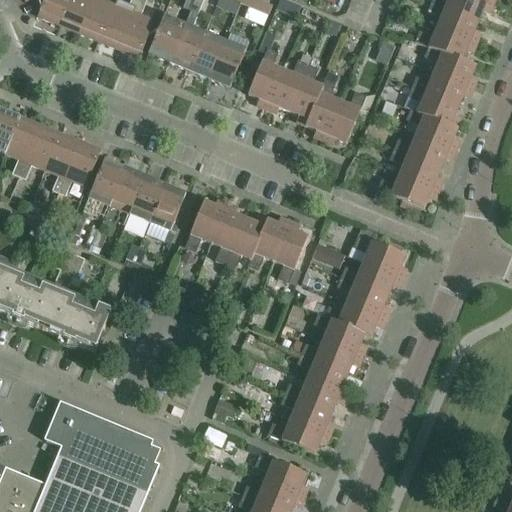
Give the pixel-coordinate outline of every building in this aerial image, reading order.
[(69,0),(22,0),(24,4),(33,0),(35,0),(40,11),(37,19),(58,28),(69,0)] [(78,36),(92,0),(69,0),(58,28),(78,36)] [(92,0),(78,36),(98,44),(113,7),(100,2),(100,0),(92,0)] [(113,7),(98,44),(118,53),(139,0),(138,0),(131,0),(126,12),(113,7)] [(146,3),(139,0),(118,53),(138,61),(154,24),(140,18),(146,3)] [(190,13),(195,0),(186,0),(182,10),(190,13)] [(197,0),(195,0),(190,13),(197,17),(203,2),(197,0)] [(272,8),(252,0),(242,0),(240,6),(268,17),(272,8)] [(432,0),(431,5),(478,24),(482,14),(484,15),(491,12),(493,7),(476,0),(448,0),(449,0),(448,0),(432,0)] [(474,34),(478,24),(431,5),(427,15),(440,21),(436,30),(476,47),(478,42),(475,35),(474,34)] [(168,65),(184,28),(163,19),(148,57),(168,65)] [(188,73),(204,36),(184,28),(168,65),(188,73)] [(461,64),(462,63),(465,54),(467,55),(474,52),(476,47),(436,30),(432,40),(419,34),(414,45),(427,51),(428,50),(461,64)] [(208,82),(224,44),(204,36),(188,73),(208,82)] [(244,53),(224,44),(208,82),(229,90),(244,53)] [(433,76),(473,92),(475,87),(472,80),(470,79),(475,69),(462,63),(461,64),(428,50),(427,51),(423,60),(437,66),(433,76)] [(265,113),(282,73),(272,69),(278,56),(267,51),(247,98),(258,102),(257,104),(260,111),(265,113)] [(278,111),(288,115),(307,68),(297,64),(292,77),(282,73),(265,113),(270,115),(277,112),(278,111)] [(307,68),(288,115),(298,119),(297,121),(300,127),(305,130),(322,90),(321,90),(312,86),(318,72),(307,68)] [(471,97),(473,92),(433,76),(429,85),(415,80),(411,90),(458,109),(462,99),(464,100),(471,97)] [(322,144),(339,105),(329,101),(335,87),(324,83),(321,90),(322,90),(305,130),(315,134),(314,136),(317,142),(322,144)] [(417,116),(457,132),(459,127),(456,120),(454,119),(458,109),(411,90),(407,100),(421,106),(417,115),(417,116)] [(339,105),(322,144),(327,147),(334,144),(335,142),(346,146),(365,100),(354,95),(349,109),(339,105)] [(0,155),(4,157),(20,120),(0,111),(0,155)] [(415,138),(455,155),(457,150),(454,143),(452,142),(457,132),(417,116),(417,115),(410,112),(405,123),(419,129),(415,138)] [(20,120),(4,157),(17,162),(11,178),(18,180),(39,128),(20,120)] [(39,128),(18,180),(25,183),(31,168),(44,173),(59,136),(39,128)] [(59,136),(44,173),(57,179),(51,194),(58,197),(79,144),(59,136)] [(453,160),(455,155),(415,138),(411,148),(397,142),(393,153),(440,172),(444,162),(446,163),(453,160)] [(79,144),(58,197),(65,200),(71,184),(85,190),(100,153),(79,144)] [(436,182),(440,172),(393,153),(389,163),(403,168),(398,178),(438,194),(440,190),(438,183),(436,182)] [(88,200),(109,209),(124,172),(103,163),(88,200)] [(124,172),(109,209),(129,217),(144,180),(124,172)] [(436,199),(438,194),(398,178),(394,188),(381,182),(376,193),(371,191),(368,200),(387,207),(390,199),(401,204),(404,211),(412,214),(419,211),(423,212),(428,202),(429,202),(436,199)] [(144,180),(129,217),(149,225),(164,188),(144,180)] [(164,188),(149,225),(170,234),(185,197),(164,188)] [(201,242),(210,246),(227,206),(222,204),(215,207),(214,209),(203,204),(184,251),(195,256),(201,242)] [(214,264),(224,268),(244,221),(234,217),(235,215),(232,208),(227,206),(210,246),(220,250),(214,264)] [(244,221),(224,268),(235,272),(240,259),(249,263),(250,263),(267,223),(262,221),(255,224),(254,225),(244,221)] [(250,263),(249,263),(247,270),(257,274),(263,261),(273,265),(289,225),(284,222),(277,225),(277,227),(267,223),(250,263)] [(289,225),(273,265),(282,268),(277,282),(288,287),(307,240),(296,235),(297,233),(294,227),(289,225)] [(93,247),(99,234),(91,230),(85,243),(93,247)] [(106,237),(99,234),(93,247),(100,250),(106,237)] [(362,266),(402,282),(404,277),(401,270),(400,270),(404,259),(400,257),(397,250),(389,247),(382,250),(357,239),(353,250),(366,256),(362,266)] [(133,263),(139,249),(131,246),(125,260),(133,263)] [(146,252),(139,249),(133,263),(140,266),(146,252)] [(0,316),(94,355),(114,306),(107,303),(103,312),(65,297),(73,279),(76,280),(84,262),(63,253),(55,272),(59,273),(52,291),(14,275),(18,266),(0,258),(0,316)] [(400,287),(402,282),(362,266),(358,276),(331,264),(327,273),(341,279),(340,280),(387,300),(391,290),(393,290),(400,287)] [(346,306),(386,322),(388,317),(385,310),(383,310),(387,300),(340,280),(336,290),(350,296),(346,306)] [(364,337),(370,340),(375,329),(377,330),(383,327),(386,322),(346,306),(342,316),(328,310),(324,319),(324,320),(331,323),(364,337)] [(322,343),(362,360),(364,354),(362,348),(360,347),(364,337),(331,323),(324,320),(324,319),(317,317),(313,328),(326,333),(322,343)] [(300,357),(347,377),(352,367),(353,367),(360,365),(362,360),(322,343),(318,353),(305,347),(300,357)] [(306,383),(346,399),(348,394),(345,387),(343,387),(347,377),(300,357),(296,367),(310,373),(306,383)] [(284,397),(331,417),(335,407),(337,407),(344,405),(346,399),(306,383),(302,393),(288,387),(284,397)] [(331,417),(284,397),(280,407),(293,413),(289,423),(329,439),(331,435),(329,427),(327,427),(331,417)] [(0,511),(140,511),(159,468),(154,466),(160,453),(150,449),(152,444),(59,405),(43,443),(60,450),(44,487),(5,471),(0,481),(0,511)] [(329,439),(289,423),(285,433),(272,427),(267,438),(314,457),(319,446),(320,447),(327,444),(329,439)] [(264,485),(304,501),(306,496),(303,489),(301,488),(306,478),(259,458),(254,469),(268,475),(264,485)] [(242,499),(273,511),(291,511),(293,509),(295,509),(301,506),(304,501),(264,485),(260,495),(246,489),(242,499)] [(273,511),(242,499),(238,509),(244,511),(273,511)]
